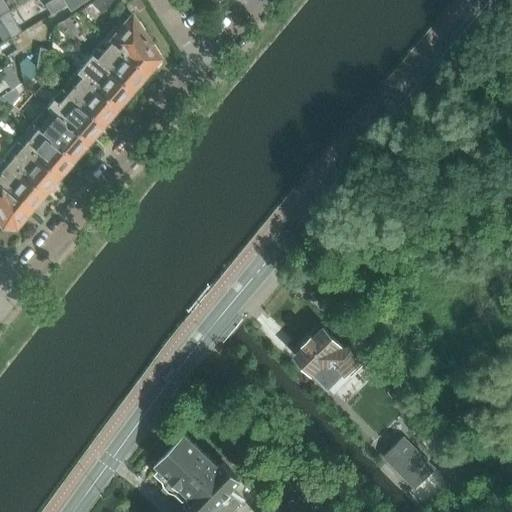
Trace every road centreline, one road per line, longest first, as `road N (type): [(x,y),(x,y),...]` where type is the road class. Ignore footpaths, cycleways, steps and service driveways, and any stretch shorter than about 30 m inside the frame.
road 1 (tertiary): [(74,511),(230,304),(491,0)]
road 2 (residential): [(4,301),(203,67)]
